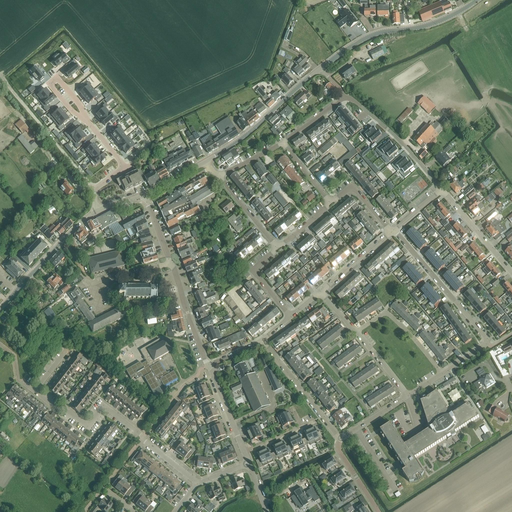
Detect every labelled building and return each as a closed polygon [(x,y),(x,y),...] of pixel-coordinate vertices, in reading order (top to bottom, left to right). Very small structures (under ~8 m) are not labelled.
[(341,0),(339,0),(338,1),(343,8),(346,6),(341,0)] [(367,7),(367,5),(367,0),(360,0),(360,5),(365,5),(365,7),(365,10),(365,17),(370,17),(370,7),(367,7)] [(418,11),(423,22),(452,10),(449,2),(442,5),(440,2),(418,11)] [(342,18),(336,22),(341,28),(347,23),(350,28),(357,23),(348,10),(341,16),(342,18)] [(394,16),(392,16),(393,25),(400,24),(400,23),(404,23),(404,15),(398,15),(398,11),(393,12),(394,16)] [(287,31),(284,40),(289,42),(293,33),(287,31)] [(384,55),(380,47),(370,53),(373,60),(384,55)] [(53,63),(52,64),(55,67),(56,66),(57,67),(63,62),(65,65),(70,61),(68,58),(67,59),(63,54),(59,57),(58,56),(55,59),(55,60),(53,62),(53,63)] [(296,64),(298,65),(298,66),(305,73),(310,67),(306,63),(306,64),(305,63),(308,61),(304,57),(298,63),(296,61),(295,62),(296,64)] [(65,74),(64,75),(67,78),(68,77),(69,78),(71,76),(72,77),(76,74),(75,73),(80,68),(74,60),(68,65),(70,68),(64,73),(65,74)] [(291,62),(291,63),(287,61),(284,66),(290,69),(294,64),(291,62)] [(350,65),(341,72),(345,79),(355,72),(350,65)] [(293,70),(296,73),(300,77),(305,73),(298,66),(293,70)] [(36,67),(30,72),(33,75),(33,76),(36,80),(36,79),(39,82),(40,81),(40,82),(44,79),(43,78),(44,78),(36,67)] [(281,80),(288,87),(293,81),(290,78),(286,74),(281,80)] [(86,89),(80,94),(84,99),(94,91),(90,86),(91,85),(89,82),(84,86),(86,89)] [(330,84),(325,88),(325,89),(322,86),(320,88),(322,91),(327,97),(331,93),(332,94),(336,90),(330,84)] [(270,95),(268,97),(260,87),(259,88),(258,86),(255,89),(256,91),(262,99),(264,102),(269,98),(270,99),(271,99),(266,104),(269,108),(277,102),(276,101),(280,97),(276,93),(272,97),(270,95)] [(38,92),(33,96),(35,99),(36,98),(40,103),(42,102),(50,95),(49,94),(50,93),(47,90),(46,91),(46,90),(40,95),(38,92)] [(94,91),(84,99),(89,104),(95,99),(97,102),(101,98),(99,95),(98,96),(94,91)] [(303,93),(294,102),(301,109),(304,106),(302,104),(307,99),(308,100),(311,97),(307,92),(304,94),(303,93)] [(42,102),(40,103),(44,108),(43,109),(46,112),(51,108),(48,105),(54,100),(50,95),(42,102)] [(424,97),(417,104),(419,105),(429,115),(435,109),(436,108),(424,97)] [(102,111),(96,116),(97,117),(96,117),(99,121),(100,120),(100,121),(110,113),(106,108),(107,107),(105,104),(100,108),(102,111)] [(257,110),(260,115),(266,110),(263,105),(257,110)] [(343,106),(335,113),(337,115),(340,118),(347,112),(346,110),(343,106)] [(296,116),(293,112),(288,107),(280,114),(282,116),(284,115),(290,121),(296,116)] [(400,125),(413,111),(409,108),(396,121),(400,125)] [(52,112),(47,116),(49,119),(50,118),(54,123),(64,115),(64,114),(65,113),(62,110),(61,110),(60,109),(54,114),(52,112)] [(110,113),(100,121),(101,121),(105,126),(111,121),(113,123),(118,119),(115,117),(110,112),(110,113)] [(245,120),(250,126),(259,119),(254,112),(245,120)] [(340,118),(338,120),(343,126),(345,124),(345,123),(352,117),(349,114),(347,112),(340,118)] [(243,131),(249,127),(243,119),(244,118),(241,114),(239,115),(242,120),(237,123),(243,131)] [(268,120),(274,127),(271,130),(273,133),(275,131),(279,135),(282,133),(278,128),(276,126),(278,123),(281,121),(275,114),(268,120)] [(64,115),(54,123),(58,128),(58,129),(60,131),(65,127),(63,125),(69,120),(68,119),(69,118),(66,115),(65,116),(64,115)] [(345,123),(345,124),(346,126),(349,129),(357,123),(355,121),(352,117),(345,123)] [(222,136),(219,137),(224,145),(239,135),(228,118),(216,126),(222,136)] [(446,119),(440,125),(436,122),(434,124),(432,127),(431,128),(427,124),(416,136),(417,137),(414,140),(420,146),(423,149),(426,146),(426,145),(424,143),(425,141),(428,143),(429,145),(450,122),(449,122),(446,119)] [(322,124),(326,130),(331,126),(327,120),(322,124)] [(22,134),(28,129),(22,121),(16,126),(22,134)] [(349,129),(347,131),(352,137),(362,128),(358,125),(357,123),(349,129)] [(317,127),(323,136),(326,134),(328,133),(326,130),(322,124),(317,127)] [(117,131),(111,136),(115,141),(124,133),(121,128),(122,128),(119,125),(114,129),(117,131)] [(69,130),(64,134),(71,142),(71,141),(81,133),(81,132),(77,127),(71,132),(69,130)] [(322,139),(320,137),(323,136),(317,127),(312,131),(319,141),(322,139)] [(365,131),(360,134),(366,141),(378,131),(377,132),(373,127),(367,133),(365,131)] [(307,135),(313,143),(316,141),(317,143),(319,141),(312,131),(307,135)] [(378,131),(366,141),(368,140),(372,144),(374,142),(382,135),(378,131)] [(81,133),(71,141),(75,146),(74,146),(77,149),(82,145),(80,143),(86,138),(85,137),(86,136),(83,133),(82,134),(81,133)] [(124,133),(115,141),(118,145),(128,137),(126,138),(123,134),(124,133)] [(340,133),(318,152),(322,157),(338,142),(339,142),(341,145),(343,144),(350,152),(338,162),(342,167),(358,153),(346,140),(340,133)] [(22,135),(18,139),(30,154),(34,151),(31,146),(22,135)] [(200,140),(205,148),(209,154),(218,148),(218,149),(224,145),(219,137),(213,141),(210,135),(200,140)] [(297,139),(301,144),(306,141),(302,135),(297,139)] [(192,137),(189,139),(191,142),(192,142),(193,144),(190,145),(193,150),(197,158),(203,155),(199,147),(196,141),(193,136),(192,137)] [(128,137),(118,145),(122,149),(132,141),(128,137)] [(301,144),(297,139),(292,142),(296,148),(301,144)] [(132,141),(122,149),(124,152),(126,154),(134,147),(135,146),(132,141)] [(381,144),(376,149),(382,156),(394,146),(393,147),(389,143),(384,147),(381,144)] [(86,147),(81,151),(83,154),(85,152),(88,156),(87,157),(88,157),(97,149),(93,145),(88,149),(86,147)] [(394,146),(382,156),(382,157),(383,156),(389,163),(394,159),(391,156),(398,151),(394,146)] [(445,149),(435,158),(437,161),(443,167),(449,162),(451,160),(445,154),(447,152),(448,152),(451,149),(449,146),(447,148),(445,149)] [(367,147),(359,155),(363,159),(371,152),(367,147)] [(307,165),(312,160),(312,159),(314,158),(310,153),(313,151),(311,148),(304,154),(306,156),(302,159),(307,165)] [(97,149),(88,157),(91,162),(101,154),(97,149)] [(181,166),(195,158),(190,149),(185,152),(184,150),(182,151),(177,154),(177,153),(177,154),(175,155),(174,154),(169,157),(170,158),(164,161),(166,165),(167,167),(158,172),(157,173),(161,180),(169,176),(167,173),(170,172),(178,167),(179,169),(182,167),(181,166)] [(235,162),(234,160),(239,157),(234,149),(232,151),(222,157),(223,158),(222,160),(223,163),(224,163),(226,162),(228,166),(235,162)] [(427,154),(423,149),(417,155),(421,160),(421,159),(427,154)] [(101,154),(91,162),(95,166),(100,162),(101,163),(105,160),(104,159),(105,158),(101,154)] [(142,157),(140,154),(132,160),(134,163),(142,157)] [(285,156),(277,163),(286,174),(292,168),(293,169),(294,167),(285,156)] [(396,162),(392,165),(397,172),(410,162),(409,162),(408,163),(405,158),(398,164),(396,162)] [(349,171),(355,166),(351,161),(345,166),(349,171)] [(331,166),(336,172),(341,168),(336,162),(331,166)] [(410,162),(397,172),(398,172),(399,171),(405,178),(410,174),(408,171),(413,166),(410,162)] [(254,168),(261,178),(268,174),(260,163),(254,168)] [(150,188),(161,182),(152,165),(148,167),(152,173),(145,177),(150,188)] [(336,172),(331,166),(327,170),(331,175),(336,172)] [(355,166),(349,171),(353,176),(359,171),(355,166)] [(455,173),(454,173),(458,170),(455,166),(451,169),(449,170),(453,175),(455,173)] [(286,174),(284,175),(291,183),(293,182),(298,188),(304,183),(293,169),(292,168),(286,174)] [(140,170),(138,171),(119,180),(117,181),(119,187),(122,186),(125,192),(134,188),(144,184),(141,177),(144,176),(140,170)] [(322,173),(327,179),(331,175),(327,170),(322,173)] [(359,171),(353,176),(357,180),(363,175),(359,171)] [(234,183),(240,178),(238,175),(238,174),(237,173),(230,178),(234,183)] [(327,179),(322,173),(317,177),(322,183),(327,179)] [(197,179),(202,187),(208,183),(204,175),(197,179)] [(271,175),(267,178),(274,185),(278,182),(271,175)] [(363,175),(357,180),(361,185),(367,180),(363,175)] [(245,181),(244,182),(240,178),(234,183),(238,188),(245,182),(245,181)] [(448,184),(452,189),(458,184),(459,183),(456,178),(454,180),(448,184)] [(202,187),(197,179),(190,184),(194,190),(195,191),(202,187)] [(367,180),(361,185),(365,189),(370,185),(367,180)] [(458,184),(452,189),(456,194),(462,189),(465,187),(463,185),(465,183),(463,180),(458,184)] [(67,195),(73,190),(65,181),(63,183),(65,185),(60,189),(63,192),(64,191),(67,195)] [(245,184),(247,183),(245,182),(238,188),(242,192),(248,187),(245,184)] [(183,187),(188,194),(194,190),(190,184),(190,183),(183,187)] [(370,185),(365,189),(369,194),(374,189),(370,185)] [(183,187),(157,203),(163,216),(174,211),(191,202),(193,206),(214,193),(210,186),(191,197),(189,194),(188,195),(183,187)] [(463,194),(465,196),(473,189),(471,186),(463,194)] [(242,192),(246,197),(252,192),(248,187),(242,192)] [(502,193),(498,188),(494,192),(498,197),(502,193)] [(374,189),(369,194),(372,199),(378,194),(374,189)] [(252,192),(246,197),(250,201),(256,197),(253,194),(254,193),(253,191),(252,192)] [(304,196),(309,202),(315,198),(310,191),(304,196)] [(274,196),(284,208),(288,204),(278,192),(278,193),(278,192),(276,194),(274,196)] [(490,204),(492,202),(497,198),(493,193),(488,197),(485,199),(487,201),(490,204)] [(380,206),(386,200),(382,196),(376,201),(380,206)] [(346,202),(351,208),(354,210),(358,206),(351,198),(346,202)] [(476,199),(472,202),(467,206),(471,211),(481,203),(479,200),(478,201),(476,199)] [(256,209),(262,204),(258,200),(252,204),(256,209)] [(386,200),(380,206),(384,210),(390,205),(386,200)] [(226,213),(234,207),(229,201),(221,207),(226,213)] [(163,216),(165,221),(183,212),(190,208),(193,206),(191,202),(174,211),(163,216)] [(342,206),(347,212),(348,213),(349,211),(348,210),(351,208),(346,202),(342,206)] [(437,212),(439,215),(445,210),(441,204),(440,205),(439,203),(436,205),(438,207),(437,207),(439,210),(437,212)] [(480,212),(480,211),(484,207),(481,203),(471,211),(475,216),(480,212)] [(183,212),(165,221),(169,228),(179,223),(177,219),(184,216),(186,216),(187,218),(194,215),(200,211),(196,204),(193,206),(190,208),(183,212)] [(262,204),(256,209),(260,214),(266,209),(262,204)] [(384,210),(388,215),(394,210),(390,205),(384,210)] [(342,216),(347,212),(342,206),(337,210),(342,216)] [(264,218),(270,214),(266,209),(260,214),(264,218)] [(339,218),(342,216),(337,210),(333,214),(339,222),(341,220),(339,218)] [(394,210),(388,215),(393,220),(396,217),(398,215),(394,210)] [(439,215),(444,220),(440,223),(444,227),(448,224),(446,221),(451,217),(449,216),(450,215),(445,210),(439,215)] [(118,221),(112,211),(96,219),(87,224),(91,232),(100,228),(102,231),(104,230),(103,229),(118,221)] [(208,220),(212,218),(208,211),(203,214),(208,220)] [(293,215),(297,221),(302,217),(298,211),(293,215)] [(116,223),(107,227),(109,231),(111,230),(114,236),(145,220),(142,212),(121,224),(117,226),(116,223)] [(361,222),(367,217),(363,212),(357,217),(361,222)] [(485,220),(488,223),(497,215),(494,212),(485,220)] [(270,214),(264,218),(268,223),(273,218),(270,214)] [(238,233),(243,229),(241,226),(243,225),(241,223),(243,221),(239,217),(237,219),(234,215),(227,221),(238,233)] [(288,219),(293,225),(297,221),(293,215),(288,219)] [(327,219),(332,224),(336,220),(332,215),(327,219)] [(367,217),(361,222),(365,227),(371,221),(367,217)] [(71,223),(67,219),(60,226),(58,224),(55,227),(53,225),(44,234),(50,240),(54,235),(52,234),(55,230),(60,234),(60,235),(65,230),(66,231),(73,224),(71,223)] [(284,223),(288,229),(293,225),(288,219),(284,223)] [(322,223),(327,228),(329,231),(334,227),(332,224),(327,219),(322,223)] [(135,226),(130,229),(134,236),(136,235),(137,239),(149,235),(148,229),(145,221),(135,226)] [(371,221),(365,227),(369,231),(375,226),(371,221)] [(488,226),(485,228),(489,233),(498,226),(500,224),(498,221),(494,225),(491,221),(487,224),(488,226)] [(279,227),(284,232),(288,229),(284,223),(279,227)] [(318,226),(322,232),(327,228),(322,223),(318,226)] [(449,224),(445,228),(449,232),(451,230),(455,235),(456,234),(458,233),(462,229),(457,224),(455,223),(451,227),(449,224)] [(498,226),(489,233),(493,238),(496,241),(501,237),(500,235),(503,233),(500,229),(503,227),(500,224),(498,226)] [(169,229),(172,236),(181,232),(178,225),(169,229)] [(322,232),(318,226),(313,230),(318,236),(322,232)] [(375,226),(369,231),(373,236),(379,231),(375,226)] [(284,232),(279,227),(274,231),(279,236),(284,232)] [(85,238),(88,236),(82,228),(74,235),(81,244),(87,240),(85,238)] [(413,228),(406,234),(410,238),(417,232),(413,228)] [(458,233),(456,234),(458,237),(460,235),(463,238),(460,240),(462,242),(465,239),(467,237),(466,235),(467,235),(462,229),(458,233)] [(417,232),(410,238),(413,242),(420,236),(417,232)] [(141,244),(151,241),(150,235),(137,239),(137,241),(140,240),(141,244)] [(192,246),(196,244),(194,239),(187,241),(186,238),(186,239),(185,236),(174,240),(176,245),(178,250),(183,247),(183,248),(184,247),(186,246),(187,245),(188,247),(192,246)] [(254,240),(258,246),(263,242),(258,236),(254,240)] [(306,240),(311,246),(313,244),(315,246),(317,244),(316,242),(311,236),(306,240)] [(420,236),(413,242),(416,246),(423,240),(420,236)] [(354,242),(358,248),(363,244),(358,238),(354,242)] [(29,266),(47,247),(39,239),(26,254),(24,252),(19,257),(29,266)] [(249,244),(254,250),(258,246),(254,240),(249,244)] [(302,244),(306,250),(311,246),(306,240),(302,244)] [(423,240),(416,246),(420,250),(427,244),(423,240)] [(144,265),(157,261),(152,242),(136,247),(137,254),(145,252),(145,253),(140,254),(142,260),(141,261),(142,265),(143,265),(144,265)] [(358,248),(354,242),(349,246),(354,251),(358,248)] [(388,247),(393,253),(398,248),(392,242),(388,247)] [(454,247),(452,249),(453,250),(455,252),(457,250),(462,246),(459,243),(454,247)] [(469,245),(467,247),(468,248),(470,251),(472,254),(475,252),(479,249),(474,244),(473,244),(472,243),(469,245)] [(244,248),(249,254),(254,250),(249,244),(244,248)] [(306,250),(302,244),(297,248),(302,254),(306,250)] [(183,247),(178,250),(182,260),(190,256),(191,258),(193,257),(194,258),(199,256),(206,251),(205,249),(197,253),(195,254),(192,246),(188,247),(187,245),(186,246),(184,247),(183,248),(183,247)] [(342,251),(347,257),(351,254),(347,249),(349,248),(347,245),(345,247),(346,248),(342,251)] [(383,251),(388,257),(393,253),(388,247),(383,251)] [(240,252),(245,257),(249,254),(244,248),(240,252)] [(479,249),(475,252),(479,258),(478,259),(481,262),(485,259),(482,255),(483,255),(479,249)] [(288,254),(292,260),(297,256),(292,250),(288,254)] [(333,258),(338,264),(343,260),(336,252),(335,252),(333,250),(331,251),(333,254),(335,257),(333,258)] [(336,252),(343,260),(347,257),(342,251),(339,253),(337,250),(336,252)] [(432,250),(425,256),(428,260),(435,254),(432,250)] [(92,274),(124,266),(121,251),(88,260),(92,274)] [(379,255),(380,256),(384,261),(388,257),(383,251),(379,255)] [(235,256),(240,261),(245,257),(240,252),(235,256)] [(54,268),(64,258),(58,253),(49,263),(54,268)] [(283,258),(288,264),(290,262),(292,264),(294,262),(292,260),(288,254),(283,258)] [(435,254),(428,260),(431,264),(438,258),(435,254)] [(374,259),(379,265),(384,261),(380,256),(379,255),(374,259)] [(11,262),(5,267),(8,269),(6,272),(14,279),(16,277),(17,279),(22,273),(20,271),(22,269),(16,263),(18,261),(12,256),(10,258),(13,261),(11,263),(11,262)] [(240,261),(235,256),(230,260),(235,266),(240,261)] [(193,257),(191,258),(183,261),(185,265),(192,262),(192,261),(195,260),(194,258),(193,257)] [(320,269),(325,275),(329,272),(326,268),(328,266),(325,263),(319,257),(318,258),(324,266),(320,269)] [(278,262),(283,268),(288,264),(283,258),(278,262)] [(338,264),(333,258),(329,262),(328,261),(326,262),(329,265),(331,263),(334,268),(338,264)] [(438,258),(431,264),(435,268),(442,262),(438,258)] [(369,263),(375,269),(379,265),(374,259),(369,263)] [(487,267),(483,271),(487,276),(491,272),(495,269),(491,263),(490,264),(487,261),(485,263),(486,264),(487,266),(488,267),(487,267)] [(185,266),(188,273),(198,268),(195,262),(185,266)] [(274,266),(279,272),(283,268),(278,262),(274,266)] [(442,262),(435,268),(438,272),(445,266),(442,262)] [(375,269),(369,263),(365,268),(370,273),(375,269)] [(410,263),(403,270),(406,274),(413,268),(410,263)] [(269,270),(274,276),(279,272),(274,266),(269,270)] [(325,275),(320,269),(318,271),(316,269),(314,267),(312,268),(314,271),(321,279),(325,275)] [(413,268),(406,274),(409,277),(416,271),(413,268)] [(192,282),(193,285),(194,285),(194,286),(198,285),(200,289),(206,286),(204,283),(201,285),(200,284),(201,283),(198,276),(203,274),(201,269),(195,272),(196,274),(190,277),(192,282)] [(495,269),(491,272),(496,277),(498,279),(501,277),(499,275),(500,274),(495,269)] [(274,276),(269,270),(265,274),(269,280),(274,276)] [(312,276),(317,282),(321,279),(314,271),(312,272),(312,273),(314,275),(312,276)] [(416,271),(409,277),(413,281),(420,275),(416,271)] [(450,271),(443,277),(446,281),(453,275),(450,271)] [(354,278),(359,283),(364,279),(359,273),(354,278)] [(57,286),(59,284),(60,286),(63,283),(61,280),(55,274),(47,283),(48,284),(47,286),(49,289),(51,287),(54,290),(57,286),(56,285),(57,285),(57,286)] [(317,282),(312,276),(308,280),(304,275),(303,276),(302,274),(301,275),(305,280),(307,283),(309,281),(313,286),(317,282)] [(420,275),(413,281),(416,285),(423,279),(420,275)] [(453,275),(446,281),(450,285),(457,279),(453,275)] [(349,282),(354,288),(359,283),(354,278),(349,282)] [(299,287),(304,293),(308,290),(304,286),(306,284),(304,282),(302,279),(300,281),(303,284),(299,287)] [(457,279),(450,285),(453,289),(460,283),(457,279)] [(249,291),(254,287),(250,282),(245,286),(249,291)] [(345,286),(350,292),(354,288),(349,282),(345,286)] [(503,286),(508,292),(511,289),(507,283),(506,284),(505,282),(503,284),(504,286),(503,286)] [(304,293),(299,287),(298,288),(294,283),(291,286),(293,289),(293,288),(300,297),(304,293)] [(460,283),(453,289),(456,293),(463,287),(460,283)] [(422,290),(421,290),(424,294),(431,289),(428,284),(424,287),(422,290)] [(122,290),(119,290),(119,295),(125,295),(125,298),(127,298),(127,299),(128,299),(128,298),(132,298),(132,299),(134,299),(134,298),(137,298),(137,299),(138,299),(138,298),(141,298),(141,299),(142,299),(142,298),(145,298),(145,299),(146,299),(146,298),(149,298),(149,299),(150,299),(150,298),(157,298),(157,286),(152,286),(152,285),(150,285),(150,286),(148,286),(148,285),(146,285),(146,286),(143,286),(143,285),(142,285),(142,286),(139,286),(139,285),(138,285),(138,286),(134,286),(134,285),(133,285),(133,286),(129,286),(129,285),(128,285),(128,286),(124,286),(124,288),(122,288),(122,290)] [(340,290),(345,296),(350,292),(345,286),(340,290)] [(254,287),(249,291),(252,296),(258,291),(254,287)] [(76,288),(67,294),(75,304),(74,305),(76,309),(78,307),(81,311),(90,323),(88,324),(93,333),(122,318),(126,316),(121,307),(119,308),(96,320),(81,300),(84,298),(76,288)] [(291,294),(296,300),(300,297),(293,288),(293,289),(291,290),(293,293),(291,294)] [(431,289),(424,294),(428,298),(434,292),(431,289)] [(345,296),(340,290),(335,294),(340,300),(345,296)] [(215,294),(207,298),(205,293),(202,294),(202,293),(203,292),(202,291),(195,294),(201,309),(218,301),(215,294)] [(258,291),(252,296),(256,301),(262,296),(258,291)] [(468,300),(474,296),(470,291),(465,295),(468,300)] [(434,292),(428,298),(431,302),(438,296),(434,292)] [(296,300),(291,294),(286,298),(286,297),(284,299),(286,301),(288,299),(292,304),(296,300)] [(230,296),(225,300),(241,321),(246,318),(230,296)] [(262,296),(256,301),(260,305),(266,301),(262,296)] [(438,296),(431,302),(434,306),(441,300),(438,296)] [(472,305),(478,300),(474,296),(468,300),(472,305)] [(263,305),(265,308),(272,302),(270,299),(263,305)] [(371,303),(376,310),(382,306),(377,299),(371,303)] [(478,300),(472,305),(476,309),(482,305),(478,300)] [(11,313),(11,312),(17,305),(13,302),(4,312),(8,316),(11,313)] [(398,313),(404,306),(400,303),(399,305),(396,302),(391,306),(398,313)] [(370,314),(376,310),(371,303),(365,307),(370,314)] [(445,314),(451,310),(447,305),(441,309),(445,314)] [(480,314),(484,311),(485,312),(488,310),(486,308),(485,309),(482,305),(476,309),(480,314)] [(404,319),(408,314),(405,312),(407,310),(404,306),(398,313),(404,319)] [(207,307),(203,308),(195,312),(198,321),(207,317),(205,312),(208,310),(207,307)] [(359,311),(364,318),(370,314),(365,307),(359,311)] [(270,312),(275,318),(280,314),(275,308),(273,310),(271,308),(269,310),(270,312)] [(317,320),(322,316),(325,321),(330,318),(323,308),(319,311),(318,310),(313,314),(317,320)] [(448,319),(454,315),(451,310),(445,314),(448,319)] [(174,317),(171,317),(172,321),(171,321),(173,331),(177,330),(177,332),(180,331),(180,333),(186,332),(181,311),(175,313),(174,313),(173,313),(174,317)] [(364,318),(359,311),(353,315),(358,323),(364,318)] [(266,316),(271,321),(275,318),(270,312),(266,316)] [(318,328),(321,325),(317,320),(313,314),(308,317),(312,323),(315,321),(316,324),(316,325),(318,328)] [(408,314),(404,319),(410,325),(416,319),(413,315),(411,317),(408,314)] [(488,323),(493,319),(489,314),(484,318),(488,323)] [(452,324),(457,320),(454,315),(448,319),(452,324)] [(261,320),(266,325),(271,321),(266,316),(261,320)] [(203,323),(202,323),(204,329),(216,324),(213,317),(203,321),(203,323)] [(257,324),(261,329),(266,325),(261,320),(260,318),(256,322),(257,323),(257,324)] [(302,322),(306,328),(311,324),(306,318),(302,322)] [(416,319),(410,325),(416,331),(421,327),(418,324),(419,322),(416,319)] [(492,328),(497,323),(493,319),(488,323),(492,328)] [(457,320),(452,324),(455,329),(461,325),(457,320)] [(297,325),(301,331),(304,329),(306,332),(308,331),(306,328),(302,322),(297,325)] [(222,332),(230,328),(232,327),(231,326),(229,327),(228,323),(219,327),(222,332)] [(497,323),(492,328),(496,332),(501,328),(497,323)] [(252,328),(257,333),(261,329),(257,324),(252,328)] [(292,329),(296,335),(301,331),(297,325),(292,329)] [(334,329),(340,336),(345,332),(340,325),(334,329)] [(459,334),(464,330),(461,325),(455,329),(459,334)] [(213,328),(206,330),(211,342),(218,340),(216,335),(219,334),(218,331),(216,332),(216,331),(214,331),(213,328)] [(257,333),(252,328),(247,331),(252,337),(257,333)] [(500,337),(501,338),(507,334),(505,332),(501,328),(496,332),(500,337)] [(287,332),(291,338),(296,335),(292,329),(287,332)] [(340,336),(334,329),(328,334),(334,341),(340,336)] [(464,330),(459,334),(462,339),(468,335),(464,330)] [(420,335),(425,342),(432,336),(429,333),(427,334),(424,331),(420,335)] [(217,342),(213,344),(215,349),(218,347),(220,351),(230,347),(229,343),(231,342),(232,344),(236,343),(239,341),(243,339),(240,332),(236,334),(233,336),(227,338),(227,339),(218,343),(217,342)] [(282,336),(286,342),(291,338),(287,332),(282,336)] [(323,338),(328,345),(334,341),(328,334),(323,338)] [(468,335),(462,339),(465,344),(471,340),(468,335)] [(277,339),(281,345),(286,342),(282,336),(277,339)] [(431,349),(436,345),(433,342),(435,340),(432,336),(425,342),(431,349)] [(328,345),(323,338),(317,343),(323,350),(328,345)] [(126,371),(131,379),(135,377),(136,380),(142,377),(143,378),(144,378),(156,398),(163,394),(159,389),(164,386),(164,387),(177,379),(173,372),(170,374),(169,372),(167,373),(165,371),(164,372),(159,363),(157,360),(170,352),(172,351),(168,343),(166,340),(161,343),(159,339),(140,350),(146,362),(141,364),(140,362),(126,371)] [(281,345),(277,339),(272,343),(274,346),(276,349),(277,351),(282,347),(281,345)] [(351,349),(356,356),(362,351),(357,344),(351,349)] [(436,345),(431,349),(436,355),(443,350),(440,346),(438,348),(436,345)] [(285,358),(289,363),(295,358),(293,354),(299,349),(297,346),(290,352),(291,353),(285,358)] [(345,353),(351,360),(356,356),(351,349),(345,353)] [(443,350),(436,355),(442,362),(447,358),(444,355),(446,353),(443,350)] [(77,353),(73,357),(81,363),(84,366),(87,361),(77,353)] [(340,357),(345,364),(351,360),(345,353),(340,357)] [(264,356),(259,358),(263,367),(268,365),(264,356)] [(78,367),(81,363),(73,357),(70,361),(78,367)] [(345,364),(340,357),(334,362),(339,369),(345,364)] [(295,358),(289,363),(292,368),(299,362),(295,358)] [(67,365),(75,371),(78,367),(70,361),(67,365)] [(301,361),(299,362),(292,368),(296,372),(303,367),(305,366),(304,365),(305,364),(302,361),(301,361)] [(255,412),(270,405),(255,374),(251,376),(245,364),(235,368),(241,383),(231,388),(233,392),(243,387),(255,412)] [(368,368),(373,376),(379,371),(374,364),(368,368)] [(67,365),(64,369),(72,375),(75,378),(76,376),(73,374),(75,371),(67,365)] [(303,367),(296,372),(300,377),(307,372),(308,370),(309,369),(306,366),(305,366),(303,367)] [(93,373),(97,375),(104,381),(108,377),(99,370),(100,369),(99,367),(97,369),(93,373)] [(268,367),(265,369),(269,378),(275,392),(281,389),(275,376),(274,376),(271,370),(270,368),(269,367),(268,367)] [(373,376),(368,368),(362,372),(367,380),(373,376)] [(69,379),(70,377),(72,375),(64,369),(61,373),(69,379)] [(475,383),(473,385),(477,390),(479,388),(484,385),(487,389),(496,383),(490,374),(486,376),(483,371),(481,369),(476,372),(477,374),(481,380),(475,383)] [(307,372),(300,377),(303,382),(312,375),(308,370),(307,372)] [(367,380),(362,372),(356,376),(361,384),(367,380)] [(61,373),(58,377),(65,383),(69,386),(70,384),(67,382),(69,379),(61,373)] [(94,379),(101,385),(104,381),(97,375),(94,379)] [(361,384),(356,376),(350,381),(355,388),(361,384)] [(58,377),(54,381),(62,387),(64,385),(68,388),(69,386),(65,383),(58,377)] [(454,378),(442,386),(444,388),(455,381),(454,378)] [(101,385),(94,379),(90,383),(98,389),(101,385)] [(307,384),(311,389),(318,383),(314,379),(307,384)] [(51,385),(62,394),(64,392),(60,390),(62,387),(54,381),(51,385)] [(311,389),(315,394),(323,387),(320,383),(321,383),(320,381),(318,383),(311,389)] [(412,381),(409,383),(407,385),(410,389),(415,386),(412,381)] [(98,389),(90,383),(87,387),(95,393),(98,389)] [(198,395),(207,391),(205,386),(203,386),(202,383),(192,387),(193,391),(196,389),(198,395)] [(384,388),(389,396),(395,392),(390,384),(384,388)] [(48,389),(59,398),(62,394),(51,385),(48,389)] [(9,401),(10,400),(19,389),(15,386),(9,393),(8,392),(6,395),(10,397),(8,400),(9,401)] [(318,399),(325,393),(323,390),(325,388),(324,386),(323,387),(315,394),(318,399)] [(95,393),(87,387),(84,391),(92,397),(95,393)] [(109,398),(115,390),(111,387),(105,394),(109,398)] [(378,392),(383,400),(389,396),(384,388),(378,392)] [(19,389),(10,400),(12,401),(14,398),(17,400),(23,392),(19,389)] [(115,390),(109,398),(113,401),(119,393),(115,390)] [(92,397),(84,391),(81,395),(89,401),(92,397)] [(207,391),(198,395),(200,400),(197,401),(199,405),(209,400),(208,397),(209,397),(207,391)] [(380,430),(399,459),(403,465),(404,467),(402,468),(403,471),(403,472),(410,482),(411,482),(413,482),(415,481),(414,478),(419,475),(422,477),(423,476),(424,474),(424,473),(417,462),(415,458),(447,437),(446,436),(450,433),(452,437),(456,434),(455,432),(479,416),(475,410),(474,408),(472,409),(468,404),(452,414),(451,415),(446,409),(448,408),(437,391),(431,395),(427,398),(427,399),(421,401),(430,429),(405,444),(406,445),(405,445),(391,424),(380,430)] [(23,392),(17,400),(19,402),(17,405),(18,406),(27,395),(23,392)] [(372,396),(377,404),(383,400),(378,392),(372,396)] [(119,393),(113,401),(117,404),(124,396),(119,393)] [(325,393),(318,399),(322,403),(329,398),(325,393)] [(27,395),(18,406),(20,408),(23,404),(25,406),(31,398),(27,395)] [(89,401),(81,395),(78,399),(86,406),(89,401)] [(124,396),(117,404),(122,407),(128,399),(124,396)] [(377,404),(372,396),(366,400),(371,408),(377,404)] [(25,406),(27,408),(24,411),(26,413),(35,402),(31,398),(25,406)] [(329,398),(322,403),(326,408),(333,403),(329,398)] [(86,406),(78,399),(75,404),(82,410),(86,406)] [(128,399),(122,407),(126,410),(132,403),(128,399)] [(30,410),(33,412),(39,405),(35,402),(26,413),(28,414),(30,410)] [(175,406),(182,412),(184,414),(189,408),(182,402),(181,404),(179,402),(175,406)] [(126,410),(130,413),(136,406),(132,403),(126,410)] [(206,414),(215,411),(213,405),(211,406),(210,403),(199,407),(201,410),(204,409),(206,414)] [(333,403),(326,408),(330,413),(337,407),(333,403)] [(82,410),(75,404),(71,408),(79,414),(82,410)] [(32,418),(34,419),(33,420),(34,420),(43,408),(39,405),(33,412),(35,414),(32,418)] [(140,409),(136,406),(130,413),(134,417),(140,409)] [(172,411),(179,416),(182,412),(175,406),(172,411)] [(35,421),(35,420),(36,420),(37,418),(40,421),(47,411),(43,408),(34,420),(35,421)] [(140,409),(134,417),(138,420),(144,412),(140,409)] [(498,409),(494,416),(504,422),(505,422),(506,422),(507,422),(508,422),(508,421),(508,420),(507,419),(506,419),(508,416),(498,409)] [(168,415),(175,421),(179,416),(172,411),(168,415)] [(215,411),(206,414),(208,420),(205,421),(206,424),(217,420),(216,417),(217,416),(215,411)] [(345,425),(348,423),(353,420),(348,414),(344,417),(342,415),(343,414),(341,411),(333,417),(342,428),(345,426),(346,426),(345,425)] [(281,422),(291,418),(290,415),(288,413),(283,415),(282,412),(276,415),(277,418),(276,418),(278,424),(281,422)] [(45,425),(51,417),(47,414),(41,422),(45,425)] [(165,419),(172,425),(175,421),(168,415),(165,419)] [(50,428),(56,421),(51,417),(45,425),(50,428)] [(291,418),(281,422),(283,427),(282,428),(283,431),(289,428),(288,425),(293,423),(292,420),(291,418)] [(162,424),(169,429),(172,425),(165,419),(162,424)] [(54,431),(60,424),(56,421),(50,428),(54,431)] [(213,434),(223,430),(220,425),(219,425),(218,422),(207,426),(209,430),(211,428),(213,434)] [(106,427),(114,433),(116,430),(119,433),(121,431),(109,423),(106,427)] [(249,437),(250,437),(251,436),(259,432),(262,431),(259,423),(251,426),(253,429),(249,431),(247,431),(248,434),(249,437)] [(58,435),(64,427),(60,424),(54,431),(58,435)] [(166,433),(169,429),(162,424),(158,428),(165,433),(166,433)] [(481,428),(487,439),(492,436),(485,426),(481,428)] [(62,438),(68,430),(64,427),(58,435),(56,437),(60,440),(61,438),(62,438)] [(114,433),(106,427),(103,431),(111,437),(114,433)] [(163,439),(167,434),(165,433),(158,428),(155,432),(161,437),(160,437),(160,438),(161,439),(162,439),(163,439)] [(310,430),(310,431),(312,436),(316,443),(323,439),(320,432),(317,434),(315,428),(312,429),(310,430)] [(66,441),(72,433),(68,430),(62,438),(66,441)] [(223,430),(213,434),(216,439),(213,440),(214,444),(225,439),(223,436),(225,436),(223,430)] [(312,436),(310,431),(310,430),(307,431),(307,432),(305,433),(307,438),(304,440),(307,445),(310,444),(310,445),(316,443),(312,436)] [(111,437),(103,431),(100,435),(108,441),(111,437)] [(251,436),(250,437),(249,437),(250,439),(251,439),(252,442),(253,441),(257,439),(259,442),(264,439),(263,436),(262,437),(259,432),(251,436)] [(70,444),(76,436),(72,433),(66,441),(70,444)] [(108,441),(100,435),(97,439),(104,445),(108,441)] [(294,437),(297,443),(300,450),(305,448),(304,446),(307,445),(304,440),(302,441),(299,435),(297,436),(294,437)] [(76,436),(70,444),(74,447),(71,450),(80,440),(76,436)] [(291,446),(289,447),(291,452),(294,451),(295,453),(300,450),(297,443),(294,437),(291,439),(289,440),(291,446)] [(104,445),(97,439),(94,443),(101,449),(104,445)] [(84,443),(80,440),(71,450),(75,454),(84,443)] [(180,455),(186,447),(181,443),(180,444),(178,442),(173,448),(176,450),(175,451),(180,455)] [(278,445),(284,457),(292,454),(291,452),(289,447),(286,448),(284,442),(281,444),(281,443),(278,445)] [(101,449),(94,443),(90,447),(98,453),(101,449)] [(284,457),(278,445),(276,446),(273,447),(276,453),(273,454),(276,460),(278,458),(279,460),(284,457)] [(98,453),(90,447),(87,451),(95,457),(98,453)] [(186,447),(180,455),(184,458),(185,457),(188,459),(195,450),(192,448),(190,450),(186,447)] [(224,453),(228,462),(234,460),(233,459),(236,458),(232,447),(229,448),(230,451),(224,453)] [(263,452),(265,457),(269,464),(274,462),(273,461),(276,460),(273,454),(270,455),(268,450),(265,451),(265,450),(263,452)] [(139,466),(140,464),(146,457),(144,455),(144,454),(143,453),(142,453),(141,453),(140,454),(137,452),(131,460),(131,461),(131,462),(132,462),(132,463),(133,463),(134,462),(139,466)] [(265,457),(263,452),(260,453),(258,454),(260,460),(256,462),(259,469),(263,467),(269,464),(265,457)] [(228,462),(224,453),(219,455),(219,457),(216,458),(219,464),(222,463),(222,465),(228,462)] [(196,468),(203,469),(205,459),(200,458),(200,456),(199,455),(197,454),(195,455),(194,459),(193,466),(197,466),(196,468)] [(144,467),(150,460),(148,458),(148,457),(147,457),(146,457),(140,464),(144,467)] [(205,459),(203,469),(208,469),(208,468),(212,468),(212,464),(214,464),(216,464),(214,459),(210,458),(209,460),(205,459)] [(337,465),(333,459),(326,463),(325,463),(325,464),(323,465),(326,471),(329,469),(332,474),(337,470),(334,466),(337,465)] [(150,460),(144,467),(148,471),(154,463),(152,461),(151,460),(150,460)] [(153,474),(159,466),(156,465),(156,464),(155,463),(154,463),(148,471),(153,474)] [(159,466),(153,474),(157,477),(163,470),(163,469),(162,468),(161,468),(159,466)] [(163,470),(157,477),(161,481),(167,473),(167,472),(166,472),(165,472),(163,470)] [(167,473),(161,481),(165,484),(171,477),(171,476),(170,475),(169,475),(167,473)] [(346,479),(342,473),(330,481),(333,487),(338,484),(340,486),(345,483),(343,480),(346,479)] [(120,492),(126,484),(121,481),(123,478),(120,476),(113,484),(116,487),(115,488),(120,492)] [(171,477),(165,484),(164,486),(164,487),(167,489),(168,489),(175,480),(175,479),(174,478),(171,477)] [(231,480),(230,481),(234,490),(241,488),(240,486),(246,484),(243,478),(238,480),(237,478),(234,479),(233,479),(231,480)] [(178,482),(175,480),(168,489),(173,493),(172,494),(172,495),(173,495),(174,496),(175,496),(175,495),(182,487),(179,485),(180,484),(179,483),(179,482),(178,482)] [(126,484),(120,492),(124,496),(125,495),(129,497),(136,488),(132,485),(130,488),(126,484)] [(214,489),(214,487),(211,488),(210,488),(208,489),(207,490),(211,500),(217,497),(217,496),(221,494),(218,488),(214,489)] [(315,502),(319,500),(314,493),(314,491),(311,487),(309,488),(310,490),(305,493),(301,488),(294,493),(295,495),(291,498),(297,507),(298,506),(300,509),(308,504),(307,502),(313,499),(315,502)] [(352,494),(355,493),(351,487),(344,492),(344,491),(343,492),(339,495),(343,501),(347,498),(348,499),(354,496),(352,494)] [(140,509),(146,501),(142,497),(144,495),(140,492),(133,501),(137,504),(136,505),(140,509)] [(110,503),(107,501),(106,503),(103,500),(99,505),(102,508),(101,509),(104,511),(107,511),(113,505),(112,505),(112,504),(110,503)] [(146,501),(140,509),(144,511),(145,511),(146,511),(147,511),(150,511),(156,505),(153,502),(151,504),(146,501)] [(200,511),(199,510),(202,506),(197,502),(193,506),(191,504),(187,510),(188,511),(200,511)] [(365,508),(362,503),(356,507),(359,511),(357,511),(367,511),(365,508),(365,507),(365,508)]
